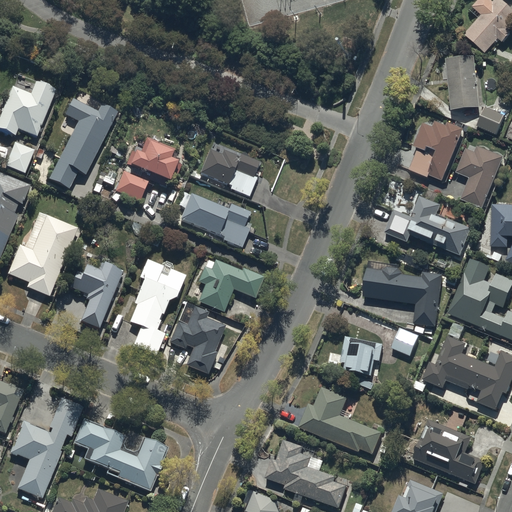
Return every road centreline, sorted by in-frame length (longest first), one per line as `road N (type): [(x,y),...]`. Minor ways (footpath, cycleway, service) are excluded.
road 1 (residential): [(229,427),(304,287),(421,0)]
road 2 (residential): [(0,333),(229,427)]
